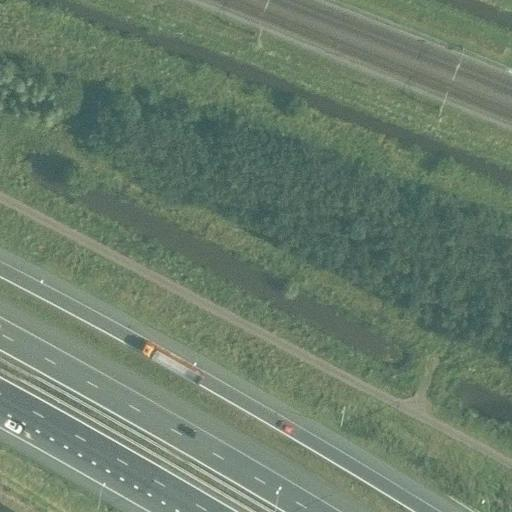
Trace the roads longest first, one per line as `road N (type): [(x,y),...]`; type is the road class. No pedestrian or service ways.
road 1 (unclassified): [(0,196),(511,466)]
road 2 (motorway): [(422,511),(0,271)]
road 3 (motorway): [(304,511),(0,330)]
road 4 (motorway): [(0,395),(205,511)]
